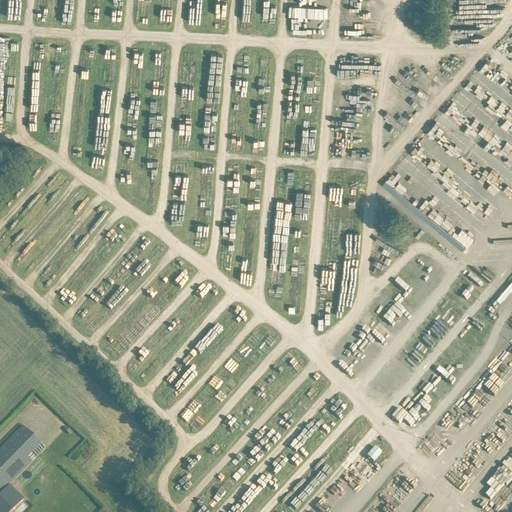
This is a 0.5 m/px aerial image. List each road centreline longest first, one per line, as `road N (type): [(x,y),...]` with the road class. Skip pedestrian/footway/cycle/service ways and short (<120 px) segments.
road 1 (unknown): [(182,511),(315,361),(367,283)]
road 2 (unknown): [(348,511),(491,345),(511,306)]
road 3 (unknown): [(129,0),(106,197)]
road 4 (unknown): [(392,0),(372,178)]
road 5 (unknown): [(372,178),(477,39)]
road 6 (unknown): [(511,379),(398,511)]
road 7 (unknown): [(340,385),(223,511)]
road 8 (unknown): [(362,408),(267,511)]
road 9 (unknown): [(30,0),(18,138)]
